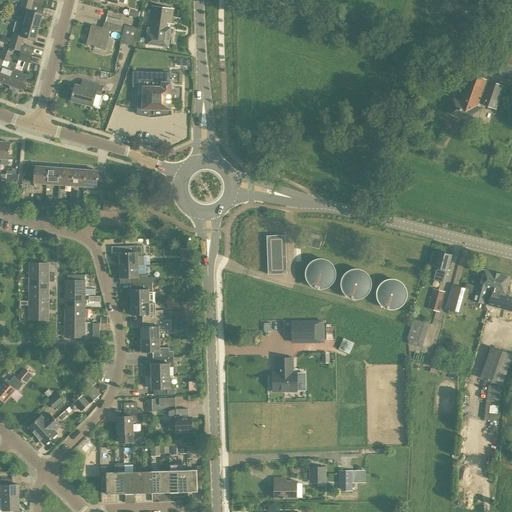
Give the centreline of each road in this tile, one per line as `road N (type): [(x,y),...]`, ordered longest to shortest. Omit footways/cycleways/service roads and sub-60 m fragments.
road 1 (residential): [(46,470),(108,404),(122,343),(92,243),(0,211)]
road 2 (secondary): [(217,511),(206,214)]
road 3 (tertiary): [(511,251),(228,184)]
road 4 (secondary): [(205,160),(198,0)]
road 5 (tertiary): [(180,172),(38,127)]
road 6 (residential): [(38,127),(69,0)]
